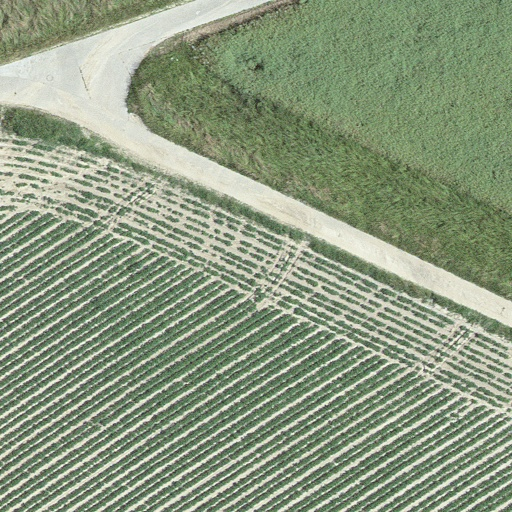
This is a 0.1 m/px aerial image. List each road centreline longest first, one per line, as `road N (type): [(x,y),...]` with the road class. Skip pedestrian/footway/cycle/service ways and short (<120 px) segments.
road 1 (track): [(8,73),(511,314)]
road 2 (track): [(227,0),(0,76)]
